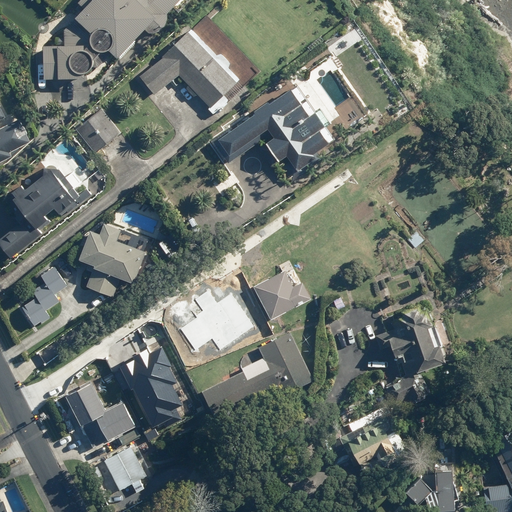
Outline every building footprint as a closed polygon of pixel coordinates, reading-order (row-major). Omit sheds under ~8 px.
[(81,0),(79,2),(86,9),(65,30),(66,44),(44,44),(46,78),(87,77),(87,72),(92,70),(94,67),(95,63),(95,58),(96,59),(104,51),(108,51),(111,49),(120,57),(145,30),(149,32),(155,32),(160,31),(164,27),(168,23),(169,18),(169,12),(181,0),(81,0)] [(230,68),(229,68),(232,63),(222,54),(217,55),(191,29),(163,57),(163,58),(140,76),(156,95),(180,75),(212,108),(241,80),(230,68)] [(299,84),(215,142),(229,163),(273,132),(276,137),(261,147),(274,166),(289,155),(294,163),(285,169),(294,181),(308,172),(305,167),(319,157),(316,154),(338,139),(299,84)] [(97,153),(122,133),(102,109),(77,129),(97,153)] [(0,163),(13,156),(11,152),(32,141),(20,118),(0,128),(0,163)] [(33,181),(34,182),(27,188),(23,184),(10,194),(12,196),(7,200),(23,221),(0,239),(0,242),(12,257),(81,202),(60,176),(61,168),(45,167),(45,171),(33,181)] [(335,252),(322,220),(314,224),(327,255),(335,252)] [(102,233),(92,229),(81,258),(90,262),(87,269),(93,271),(87,287),(115,297),(122,278),(136,283),(148,251),(145,249),(149,240),(123,230),(123,229),(106,222),(102,233)] [(56,266),(42,276),(46,282),(34,291),(38,297),(23,306),(36,325),(42,321),(43,323),(52,318),(47,311),(61,301),(56,294),(69,286),(56,266)] [(288,271),(254,288),(270,319),(309,298),(302,284),(296,287),(288,271)] [(206,312),(179,331),(194,352),(214,339),(222,349),(253,327),(231,295),(218,304),(209,291),(197,300),(206,312)] [(405,375),(387,385),(400,411),(430,396),(418,373),(448,364),(442,344),(435,346),(429,326),(435,325),(433,317),(377,334),(381,349),(392,345),(397,364),(402,363),(405,375)] [(244,371),(203,391),(218,419),(281,388),(285,395),(315,380),(291,332),(260,347),(265,357),(243,368),(244,371)] [(117,366),(152,434),(181,419),(176,409),(182,405),(171,384),(178,381),(162,348),(148,355),(146,351),(117,366)] [(92,383),(67,395),(95,448),(138,425),(125,400),(107,410),(92,383)] [(386,415),(340,437),(355,466),(361,463),(366,472),(386,462),(387,465),(402,457),(401,454),(409,450),(399,429),(394,431),(386,415)] [(132,446),(105,461),(121,490),(148,475),(132,446)] [(511,446),(495,455),(510,483),(485,486),(488,511),(491,511),(511,509),(511,446)] [(412,511),(428,498),(429,511),(442,511),(442,509),(458,508),(457,500),(460,499),(456,486),(454,461),(434,462),(434,474),(422,475),(389,509),(390,511),(388,511),(412,511)] [(0,511),(8,511),(4,500),(0,502),(0,511)]
